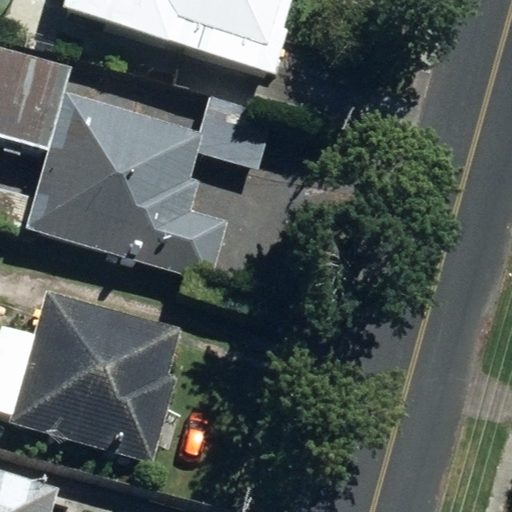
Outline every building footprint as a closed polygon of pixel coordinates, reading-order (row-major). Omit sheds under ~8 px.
[(51,0),(45,25),(152,57),(160,32),(256,58),(272,0),(51,0)] [(176,193),(189,147),(49,110),(56,86),(0,70),(0,155),(37,166),(16,244),(197,293),(212,237),(176,227),(183,196),(176,193)] [(259,140),(199,122),(187,162),(249,178),(259,140)] [(0,435),(0,438),(139,475),(161,393),(153,391),(165,344),(33,309),(0,435)] [(0,511),(40,511),(41,509),(0,496),(0,511)]
